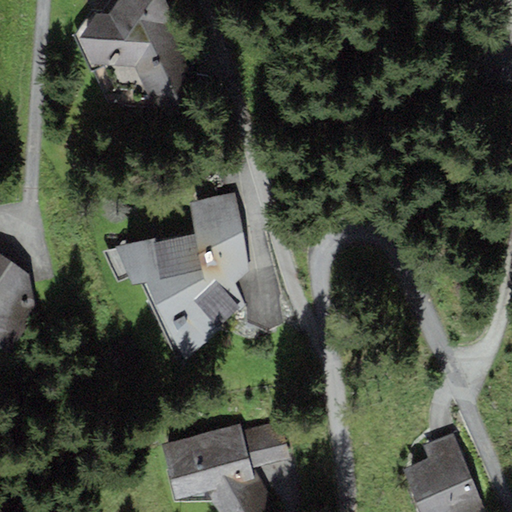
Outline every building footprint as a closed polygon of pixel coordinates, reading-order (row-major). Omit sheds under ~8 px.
[(169,0),(117,0),(108,15),(91,14),(76,36),(91,71),(104,67),(136,68),(148,97),(177,98),(189,73),(165,26),(176,11),(169,0)] [(234,194),(189,203),(195,234),(156,242),(156,238),(117,246),(132,287),(143,283),(180,365),(213,336),(219,327),(245,305),(236,283),(248,273),(234,194)] [(0,349),(3,352),(32,311),(35,307),(29,275),(0,253),(0,349)] [(280,422),(242,431),(251,468),(255,467),(290,459),(280,422)] [(280,511),(255,467),(251,468),(242,431),(240,424),(161,444),(176,500),(213,501),(218,511),(280,511)] [(401,472),(419,511),(482,511),(485,511),(452,434),(423,446),(429,460),(401,472)]
